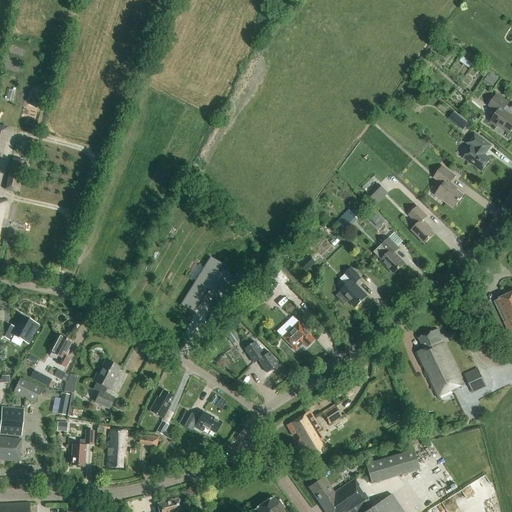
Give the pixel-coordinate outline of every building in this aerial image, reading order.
[(477,82),(484,72),(474,66),(467,76),(477,82)] [(498,77),(489,72),(483,82),(492,87),(498,77)] [(509,103),(496,94),(488,106),(497,112),(489,123),(496,128),(497,126),(509,134),(511,129),(511,115),(504,110),(509,103)] [(454,112),(448,119),(463,131),(468,124),(466,122),(457,115),(454,112)] [(0,155),(1,156),(8,128),(0,125),(0,155)] [(471,147),(463,159),(481,173),(491,159),(485,155),(492,146),(474,132),(466,143),(471,147)] [(16,192),(19,193),(25,170),(22,169),(24,161),(12,158),(4,190),(16,193),(16,192)] [(452,211),(462,198),(451,190),(453,188),(449,185),(454,179),(441,169),(433,180),(442,187),(434,197),(452,211)] [(387,193),(378,184),(368,195),(366,197),(370,201),(372,199),(377,204),(387,193)] [(424,244),(434,235),(422,222),(427,217),(417,207),(409,215),(418,224),(411,230),(424,244)] [(358,219),(348,210),(340,218),(342,221),(339,223),(346,231),(358,219)] [(399,248),(388,237),(373,252),(381,259),(380,260),(394,274),(404,264),(393,254),(399,248)] [(205,288),(207,289),(205,293),(216,300),(232,275),(221,268),(219,271),(217,270),(221,263),(209,255),(179,304),(190,312),(205,288)] [(304,273),(314,263),(307,256),(297,266),(304,273)] [(355,308),(367,297),(355,284),(360,279),(351,269),(345,274),(351,281),(340,292),(336,296),(344,305),(348,300),(355,308)] [(263,302),(264,302),(278,286),(264,274),(253,287),(256,289),(253,293),(256,295),(251,301),(258,307),(263,302)] [(499,299),(494,301),(511,338),(511,337),(511,292),(499,299)] [(12,327),(4,322),(0,330),(0,335),(1,336),(0,339),(5,339),(5,338),(8,340),(11,335),(27,344),(38,325),(19,314),(12,327)] [(276,332),(282,338),(295,351),(302,344),(306,348),(313,340),(308,335),(309,334),(291,316),(276,332)] [(238,339),(231,329),(225,333),(231,344),(238,339)] [(437,398),(464,385),(438,329),(432,332),(421,337),(418,339),(424,350),(416,354),(437,398)] [(449,339),(456,336),(454,331),(447,334),(449,339)] [(72,342),(59,335),(50,353),(59,357),(56,363),(65,368),(69,359),(65,357),(72,342)] [(267,373),(278,366),(269,353),(264,356),(255,342),(244,349),(253,363),(258,360),(267,373)] [(104,393),(106,388),(110,390),(114,382),(112,381),(119,368),(105,360),(101,368),(99,367),(92,381),(95,382),(93,388),(100,391),(95,402),(110,408),(115,397),(104,393)] [(473,393),(486,387),(477,368),(464,374),(473,393)] [(53,376),(61,380),(65,374),(57,369),(53,376)] [(66,390),(76,392),(79,375),(69,373),(66,390)] [(34,404),(42,389),(19,378),(12,394),(34,404)] [(173,396),(162,391),(158,398),(156,397),(149,411),(163,419),(170,405),(169,404),(173,396)] [(69,403),(70,395),(61,393),(57,414),(65,416),(67,403),(69,403)] [(113,407),(121,411),(124,403),(116,400),(113,407)] [(329,424),(342,417),(334,405),(322,412),(329,424)] [(0,434),(20,436),(23,409),(1,407),(0,419),(0,434)] [(215,434),(221,423),(202,413),(198,420),(194,417),(195,416),(186,411),(179,424),(192,432),(194,428),(202,432),(204,428),(215,434)] [(290,423),(286,426),(292,436),(296,433),(299,439),(295,441),(302,452),(306,450),(312,459),(325,451),(319,442),(322,440),(317,431),(320,429),(309,411),(306,413),(290,423)] [(59,430),(68,430),(69,421),(59,421),(59,430)] [(165,431),(169,425),(162,421),(156,432),(170,440),(172,436),(165,431)] [(108,426),(97,425),(96,432),(103,433),(103,428),(108,429),(108,426)] [(126,437),(127,430),(109,429),(107,467),(122,467),(123,456),(126,456),(126,441),(124,441),(125,437),(126,437)] [(85,430),(84,439),(81,439),(80,445),(73,444),(72,465),(85,466),(86,444),(92,444),(93,430),(85,430)] [(155,436),(140,433),(138,444),(154,446),(157,447),(159,436),(155,436)] [(0,459),(19,462),(21,440),(0,437),(0,459)] [(371,484),(419,469),(413,450),(364,464),(371,484)] [(333,493),(332,492),(323,478),(309,487),(325,511),(403,511),(391,494),(373,507),(354,479),(333,493)] [(287,511),(278,499),(275,501),(273,497),(253,511),(287,511)] [(178,511),(181,510),(178,499),(157,505),(159,511),(178,511)]
